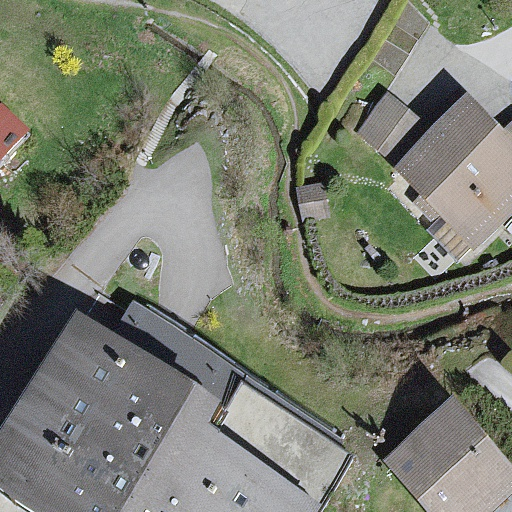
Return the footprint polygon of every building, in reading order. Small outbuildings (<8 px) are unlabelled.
[(359,125),(381,142),(412,102),(389,85),(359,125)] [(0,191),(5,186),(0,181),(0,170),(38,127),(0,94),(0,191)] [(403,160),(436,121),(417,105),(384,144),(403,160)] [(511,225),(511,148),(477,110),(403,185),(448,234),(434,248),(461,271),(511,225)] [(245,446),(87,339),(0,475),(0,511),(300,511),(234,465),(245,446)] [(511,511),(511,486),(468,424),(392,494),(406,511),(511,511)]
